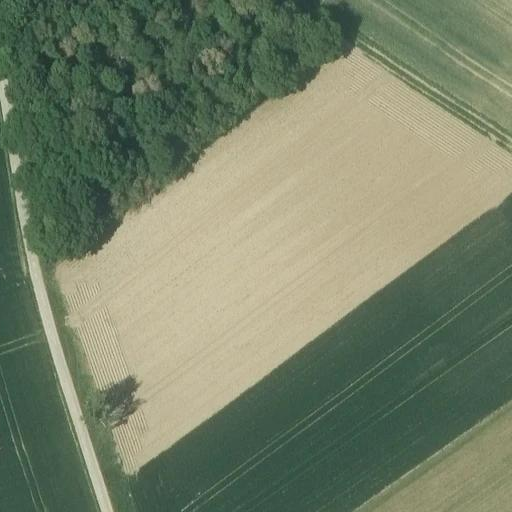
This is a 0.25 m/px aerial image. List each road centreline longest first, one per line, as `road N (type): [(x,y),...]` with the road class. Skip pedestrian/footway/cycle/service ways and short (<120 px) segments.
road 1 (track): [(104,511),(41,307),(0,76)]
road 2 (track): [(511,146),(286,0)]
